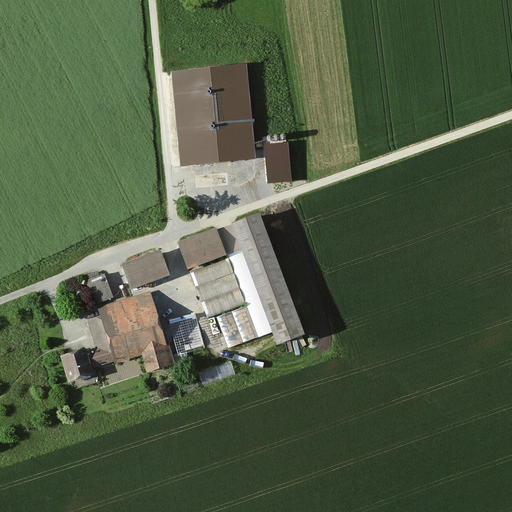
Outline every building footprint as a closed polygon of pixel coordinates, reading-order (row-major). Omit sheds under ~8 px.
[(245,66),(174,73),(182,163),(253,157),(245,66)] [(287,143),(265,145),(269,182),(290,180),(287,143)] [(255,211),(168,242),(178,271),(222,255),(223,259),(186,272),(203,320),(212,317),(224,349),(258,336),(263,348),(300,335),(255,211)] [(151,251),(112,267),(122,292),(161,276),(151,251)] [(100,275),(83,281),(91,304),(108,298),(100,275)] [(101,345),(53,357),(60,382),(85,376),(83,369),(135,356),(139,372),(168,365),(163,344),(157,345),(144,295),(91,308),(101,345)] [(203,381),(236,374),(234,361),(200,367),(203,381)]
